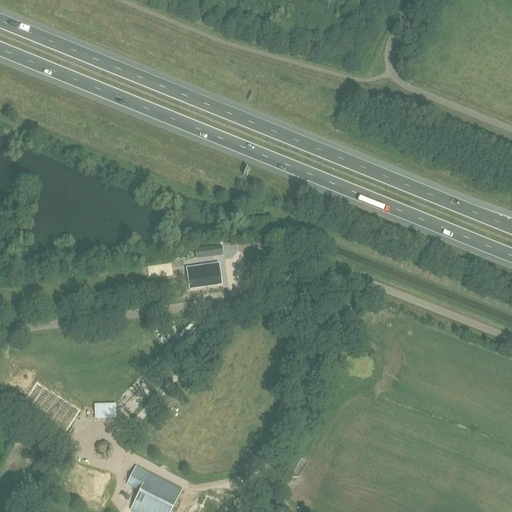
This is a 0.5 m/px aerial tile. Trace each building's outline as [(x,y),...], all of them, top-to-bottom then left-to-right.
[(221,247),(212,248),(213,257),(222,256),(221,247)] [(219,266),(187,271),(189,289),(205,287),(209,286),(221,284),(219,266)] [(81,409),(52,391),(35,419),(65,438),(78,416),(77,416),(81,409)] [(109,511),(110,511),(119,479),(74,468),(69,491),(74,492),(72,503),(109,511)] [(170,511),(181,491),(136,468),(127,486),(140,492),(131,511),(132,511),(170,511)]
